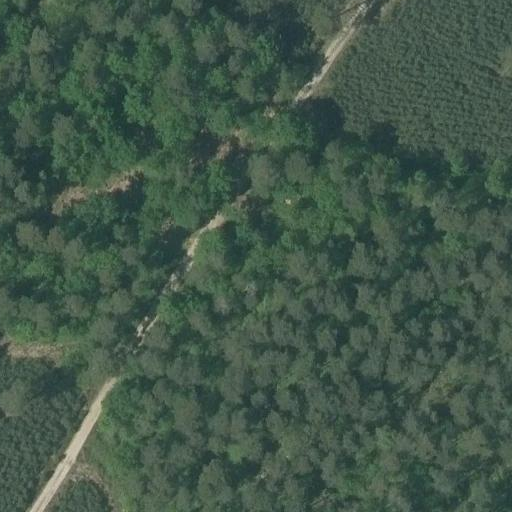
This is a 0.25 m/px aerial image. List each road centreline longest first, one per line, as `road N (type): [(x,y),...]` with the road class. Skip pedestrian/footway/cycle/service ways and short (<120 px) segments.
road 1 (track): [(34,511),(142,324),(374,0)]
road 2 (track): [(0,38),(118,0)]
